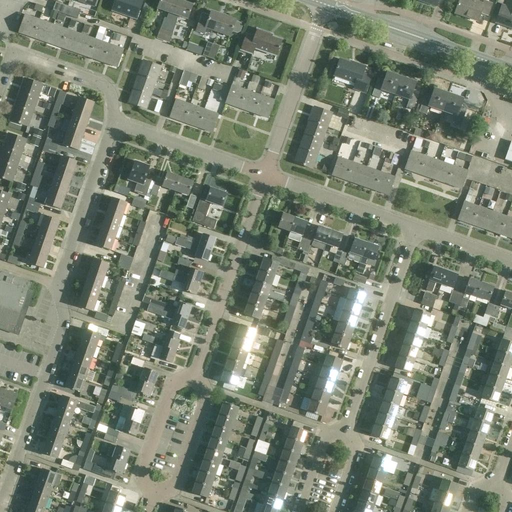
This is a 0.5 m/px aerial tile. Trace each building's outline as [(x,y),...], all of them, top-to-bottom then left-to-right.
[(115,0),(112,11),(136,19),(143,0),(115,0)] [(166,19),(164,18),(157,38),(163,40),(177,0),(160,0),(158,9),(169,13),(166,19)] [(192,5),(177,0),(163,40),(169,42),(178,16),(187,19),(192,5)] [(488,16),(491,6),(492,3),(485,1),(483,5),(470,0),(459,0),(458,4),(455,13),(455,14),(456,12),(471,17),(470,19),(478,21),(480,13),(488,16)] [(502,5),(499,14),(495,23),(511,29),(511,0),(506,0),(504,6),(502,5)] [(56,2),(53,10),(58,12),(65,15),(68,6),(56,2)] [(145,3),(139,19),(144,20),(150,5),(145,3)] [(43,7),(36,4),(34,10),(36,10),(41,12),(43,7)] [(80,11),(68,6),(65,15),(77,19),(80,11)] [(58,12),(53,10),(53,11),(51,10),(49,18),(55,20),(58,12)] [(218,32),(223,16),(211,12),(207,23),(199,21),(196,31),(204,34),(206,28),(218,32)] [(59,14),(56,20),(62,22),(65,16),(59,14)] [(28,33),(34,36),(39,20),(25,15),(19,33),(26,36),(28,33)] [(236,20),(223,16),(218,32),(230,37),(232,31),(237,33),(240,32),(242,26),(240,23),(235,22),(236,20)] [(39,20),(34,36),(40,37),(39,40),(47,43),(53,25),(39,20)] [(71,20),(68,26),(74,28),(76,22),(71,20)] [(56,43),(62,45),(67,30),(53,25),(47,43),(54,45),(56,43)] [(84,25),(82,32),(88,34),(90,27),(84,25)] [(67,50),(75,53),(81,35),(67,30),(62,45),(67,47),(67,50)] [(252,54),(254,49),(276,56),(278,49),(279,49),(280,47),(279,47),(282,40),(268,35),(268,33),(257,30),(255,37),(246,34),(241,50),(252,54)] [(114,34),(112,40),(119,42),(121,36),(114,34)] [(90,55),(95,40),(81,35),(75,53),(82,55),(84,53),(90,55)] [(103,63),(104,60),(109,45),(95,40),(90,55),(95,57),(95,60),(103,63)] [(209,58),(213,44),(208,42),(203,56),(209,58)] [(219,46),(213,44),(209,58),(214,60),(219,46)] [(123,50),(109,45),(104,60),(109,62),(109,65),(116,67),(117,68),(123,50)] [(194,45),(192,52),(200,55),(202,47),(194,45)] [(336,69),(337,69),(334,76),(356,83),(354,89),(365,93),(371,77),(363,74),(365,67),(354,63),(354,65),(340,60),(337,67),(336,69)] [(140,76),(156,82),(161,67),(143,61),(140,68),(143,70),(140,76)] [(239,70),(237,78),(243,80),(246,72),(239,70)] [(378,77),(373,91),(371,97),(379,100),(382,92),(395,96),(401,77),(387,72),(383,84),(377,82),(379,78),(378,77)] [(253,75),(250,82),(257,84),(259,77),(253,75)] [(133,89),(136,90),(151,95),(156,82),(140,76),(139,82),(136,82),(133,89)] [(401,77),(395,96),(409,101),(406,109),(413,111),(415,106),(420,92),(419,91),(417,96),(412,94),(416,82),(401,77)] [(42,85),(24,79),(22,86),(23,88),(22,93),(38,99),(42,85)] [(272,84),(266,82),(264,86),(270,88),(269,89),(277,92),(278,87),(271,85),(272,84)] [(214,83),(212,90),(220,93),(222,86),(214,83)] [(232,86),(226,101),(225,104),(226,104),(233,106),(235,104),(241,106),(246,91),(232,86)] [(53,89),(51,88),(48,96),(54,98),(57,91),(53,89)] [(425,94),(422,103),(419,113),(426,116),(429,108),(442,112),(449,94),(435,89),(433,92),(428,90),(426,94),(425,94)] [(151,95),(136,90),(134,96),(131,95),(128,103),(146,109),(151,95)] [(62,105),(63,103),(66,93),(60,91),(56,103),(61,105),(62,105)] [(246,91),(241,106),(247,108),(246,111),(254,114),(260,96),(246,91)] [(38,99),(22,93),(20,92),(17,100),(19,101),(17,107),(33,112),(38,99)] [(449,94),(442,112),(456,117),(454,125),(460,127),(467,108),(466,108),(465,112),(459,110),(463,99),(449,94)] [(260,96),(254,114),(255,111),(260,113),(260,116),(267,118),(267,119),(268,119),(274,101),(260,96)] [(79,98),(76,107),(75,110),(90,115),(94,103),(79,98)] [(190,105),(176,100),(170,118),(177,120),(179,118),(185,120),(190,105)] [(56,116),(61,105),(56,103),(52,115),(56,116)] [(191,125),(198,128),(204,110),(190,105),(185,120),(191,122),(191,125)] [(33,112),(17,107),(15,106),(12,114),(14,115),(12,121),(10,120),(10,121),(28,127),(33,112)] [(313,116),(311,122),(328,128),(333,114),(324,110),(314,107),(311,115),(313,116)] [(90,115),(75,110),(71,122),(86,127),(90,115)] [(218,115),(204,110),(198,128),(199,125),(205,127),(205,130),(212,132),(212,133),(218,115)] [(347,119),(349,114),(340,110),(338,116),(347,119)] [(52,128),(56,116),(52,115),(48,127),(52,128)] [(308,130),(306,135),(306,136),(323,141),(328,128),(311,122),(309,121),(306,129),(308,130)] [(86,127),(71,122),(66,133),(82,139),(86,127)] [(35,129),(33,135),(40,138),(43,132),(35,129)] [(427,131),(425,139),(432,141),(435,133),(427,131)] [(82,139),(66,133),(62,145),(77,151),(82,139)] [(26,140),(18,137),(8,134),(6,141),(7,143),(6,148),(3,148),(22,154),(26,140)] [(317,155),(323,141),(306,136),(306,135),(304,135),(302,142),(303,143),(301,149),(299,148),(299,149),(317,155)] [(32,137),(30,145),(38,148),(40,139),(32,137)] [(344,137),(342,144),(349,146),(351,139),(344,137)] [(59,143),(46,139),(44,145),(57,149),(59,143)] [(423,140),(421,147),(427,149),(429,143),(423,140)] [(55,155),(57,149),(44,145),(42,151),(55,155)] [(375,147),(372,155),(373,155),(378,157),(379,157),(382,149),(375,147)] [(22,154),(3,148),(1,155),(3,157),(1,162),(0,161),(0,162),(17,168),(22,154)] [(317,155),(299,149),(297,156),(299,157),(297,163),(295,162),(294,163),(312,169),(316,160),(317,155)] [(414,170),(420,172),(425,157),(411,152),(405,170),(412,172),(414,170)] [(77,162),(67,159),(61,157),(57,169),(73,174),(77,162)] [(426,177),(433,179),(439,161),(425,157),(420,172),(426,174),(426,177)] [(341,176),(347,178),(353,163),(338,158),(335,166),(332,176),(333,176),(340,178),(341,176)] [(134,192),(135,193),(146,197),(151,181),(145,179),(149,166),(135,161),(130,175),(139,179),(134,192)] [(442,180),(448,182),(453,166),(439,161),(433,179),(440,182),(442,180)] [(17,168),(0,162),(0,177),(12,182),(17,168)] [(34,174),(40,176),(44,164),(39,162),(34,174)] [(361,186),(367,168),(353,163),(347,178),(353,180),(353,183),(361,186)] [(467,171),(453,166),(448,182),(454,184),(454,186),(461,189),(467,171)] [(369,186),(375,188),(381,173),(367,168),(361,186),(368,188),(369,186)] [(68,186),(73,174),(57,169),(53,181),(68,186)] [(167,173),(164,182),(163,186),(175,191),(180,177),(167,173)] [(381,173),(375,188),(381,190),(381,193),(388,195),(388,196),(395,178),(381,173)] [(43,177),(40,176),(34,174),(30,186),(39,189),(43,177)] [(180,177),(175,191),(188,195),(193,182),(180,177)] [(64,198),(68,186),(53,181),(49,193),(64,198)] [(24,192),(26,185),(18,182),(16,189),(24,192)] [(161,185),(155,183),(151,195),(156,197),(161,185)] [(200,199),(196,211),(206,214),(210,203),(221,207),(226,193),(211,188),(206,201),(200,199)] [(485,188),(483,194),(491,197),(493,191),(485,188)] [(0,207),(5,209),(10,195),(0,191),(0,207)] [(19,193),(17,199),(23,201),(25,195),(19,193)] [(60,210),(64,198),(49,193),(45,204),(60,210)] [(197,197),(191,195),(187,207),(193,209),(197,197)] [(41,202),(29,198),(27,204),(39,208),(41,202)] [(108,210),(123,215),(127,203),(112,198),(108,210)] [(145,204),(133,200),(131,206),(143,210),(145,204)] [(467,220),(473,222),(479,207),(464,202),(458,220),(465,223),(467,220)] [(27,204),(25,210),(37,214),(39,208),(27,204)] [(479,207),(473,222),(479,224),(479,227),(486,230),(493,212),(479,207)] [(108,210),(104,222),(119,227),(123,215),(108,210)] [(12,212),(10,218),(18,221),(20,214),(12,212)] [(495,230),(501,232),(507,217),(493,212),(486,230),(493,232),(495,230)] [(290,232),(295,218),(283,214),(278,228),(290,232)] [(44,216),(41,225),(40,228),(55,233),(59,221),(44,216)] [(507,237),(511,238),(511,218),(507,217),(501,232),(507,234),(507,237)] [(307,222),(295,218),(290,232),(302,236),(307,222)] [(23,235),(27,223),(21,221),(17,233),(23,235)] [(145,223),(144,223),(138,221),(136,226),(138,227),(136,233),(141,235),(145,223)] [(104,222),(99,234),(115,239),(119,227),(104,222)] [(307,240),(303,251),(302,254),(308,256),(309,253),(309,254),(312,246),(324,250),(326,244),(331,230),(319,226),(313,242),(307,240)] [(51,245),(55,233),(40,228),(36,240),(51,245)] [(333,262),(339,264),(343,252),(337,250),(342,235),(331,230),(326,244),(332,246),(329,252),(336,255),(333,262)] [(23,235),(17,233),(13,245),(18,247),(23,235)] [(132,245),(136,246),(137,247),(141,235),(136,233),(132,245)] [(95,246),(105,249),(110,251),(115,239),(99,234),(95,246)] [(199,246),(212,250),(216,239),(203,234),(199,245),(199,246)] [(208,261),(212,250),(199,246),(199,245),(193,243),(179,238),(177,238),(168,235),(165,242),(175,245),(190,250),(189,255),(195,257),(208,261)] [(180,235),(179,238),(193,243),(195,239),(188,236),(187,238),(180,235)] [(297,249),(303,251),(307,240),(301,238),(297,249)] [(349,255),(343,252),(339,264),(345,266),(347,258),(359,262),(361,256),(362,257),(367,243),(355,239),(349,255)] [(47,257),(51,245),(36,240),(32,252),(47,257)] [(378,247),(367,243),(362,257),(373,261),(378,247)] [(272,246),(270,252),(282,255),(284,250),(272,246)] [(43,269),(47,257),(32,252),(28,264),(43,269)] [(302,254),(299,262),(305,264),(308,256),(302,254)] [(119,261),(131,265),(133,259),(121,255),(119,261)] [(7,262),(19,266),(21,260),(9,256),(7,262)] [(301,273),(297,283),(303,285),(309,269),(296,264),(272,256),(271,260),(264,258),(260,269),(275,275),(279,265),(294,270),(301,273)] [(191,262),(177,257),(176,259),(178,260),(177,264),(189,268),(191,262)] [(94,259),(90,271),(105,276),(109,264),(94,259)] [(117,267),(128,270),(129,271),(131,265),(119,261),(117,267)] [(429,280),(426,289),(426,290),(432,292),(435,283),(441,284),(446,271),(434,267),(429,280)] [(176,270),(174,275),(200,284),(204,273),(191,268),(189,274),(176,270)] [(260,269),(256,281),(271,286),(275,275),(260,269)] [(0,329),(14,334),(25,303),(32,283),(0,271),(0,329)] [(90,271),(86,283),(101,288),(105,276),(90,271)] [(196,295),(200,284),(174,275),(161,271),(159,277),(172,282),(173,280),(185,285),(183,291),(196,295)] [(458,275),(446,271),(441,284),(453,289),(454,284),(458,275)] [(353,281),(364,285),(366,279),(355,275),(353,281)] [(345,281),(335,278),(333,284),(343,287),(345,281)] [(458,293),(454,304),(460,306),(463,298),(468,301),(470,295),(477,297),(481,283),(470,279),(464,295),(458,293)] [(120,294),(124,282),(120,281),(119,281),(115,293),(120,294)] [(271,286),(256,281),(252,292),(267,297),(283,303),(285,296),(269,291),(271,286)] [(319,290),(324,292),(328,283),(322,281),(319,290)] [(86,283),(82,295),(97,300),(101,288),(86,283)] [(299,296),(303,285),(297,283),(294,292),(294,294),(299,296)] [(493,287),(481,283),(477,297),(489,301),(493,287)] [(347,300),(362,305),(366,294),(351,288),(347,300)] [(320,303),(324,292),(319,290),(315,301),(320,303)] [(449,302),(454,304),(458,293),(453,291),(449,302)] [(252,292),(248,303),(263,309),(267,297),(252,292)] [(511,293),(506,292),(502,301),(501,305),(511,309),(511,293)] [(115,293),(111,305),(117,307),(121,295),(120,294),(115,293)] [(294,294),(289,305),(296,307),(299,296),(294,294)] [(97,300),(82,295),(78,307),(92,312),(97,300)] [(179,302),(177,308),(151,299),(149,305),(188,318),(192,307),(179,302)] [(432,308),(434,303),(423,299),(421,304),(432,308)] [(343,311),(358,316),(362,305),(347,300),(343,311)] [(320,303),(315,301),(311,312),(316,314),(320,303)] [(263,309),(248,303),(244,315),(259,320),(263,309)] [(292,319),(296,307),(289,305),(286,303),(284,308),(288,310),(285,316),(292,319)] [(484,315),(490,317),(494,305),(488,303),(484,315)] [(108,314),(113,316),(117,307),(111,305),(108,314)] [(184,329),(188,318),(149,305),(147,311),(173,320),(171,325),(184,329)] [(488,321),(493,323),(494,323),(499,307),(494,305),(490,317),(488,321)] [(415,309),(411,321),(426,326),(431,314),(415,309)] [(339,322),(354,328),(358,316),(343,311),(339,322)] [(94,318),(106,322),(108,316),(96,312),(94,318)] [(313,325),(316,314),(311,312),(307,323),(313,325)] [(288,330),(292,319),(285,316),(281,328),(281,330),(287,332),(287,330),(288,330)] [(426,326),(411,321),(407,332),(422,338),(426,326)] [(335,334),(350,339),(354,328),(339,322),(335,334)] [(309,336),(313,325),(307,323),(300,340),(301,341),(307,343),(311,344),(327,349),(329,344),(313,338),(309,336)] [(506,327),(494,323),(493,323),(492,328),(504,332),(506,327)] [(236,336),(252,341),(256,330),(240,325),(236,336)] [(452,327),(449,334),(455,336),(458,328),(452,327)] [(264,328),(262,336),(268,338),(270,331),(264,328)] [(96,346),(100,335),(85,330),(81,341),(96,346)] [(422,338),(407,332),(403,344),(418,349),(422,338)] [(469,341),(475,343),(478,335),(472,333),(469,341)] [(331,345),(337,347),(346,350),(350,339),(335,334),(331,345)] [(447,342),(452,344),(455,336),(449,334),(447,342)] [(147,342),(176,352),(180,341),(164,335),(162,336),(161,341),(159,341),(149,337),(149,338),(148,338),(147,342)] [(236,336),(232,347),(248,353),(252,354),(254,349),(250,347),(252,341),(236,336)] [(511,342),(502,339),(498,351),(511,355),(511,342)] [(277,340),(274,349),(281,352),(284,342),(277,340)] [(81,341),(77,352),(92,358),(96,346),(81,341)] [(304,349),(307,343),(301,341),(298,347),(294,357),(301,359),(305,349),(304,349)] [(465,353),(471,355),(475,356),(479,344),(475,343),(469,341),(465,353)] [(149,348),(162,352),(159,359),(172,363),(176,352),(147,342),(146,342),(144,347),(149,348)] [(403,344),(399,356),(414,361),(418,349),(403,344)] [(228,359),(244,364),(248,353),(232,347),(228,359)] [(272,353),(270,361),(277,363),(281,352),(274,349),(272,353)] [(438,356),(441,357),(447,359),(449,352),(441,349),(438,356)] [(509,368),(511,359),(511,355),(498,351),(494,363),(509,368)] [(73,364),(88,369),(92,358),(77,352),(73,364)] [(461,364),(467,367),(471,355),(465,353),(461,364)] [(146,355),(144,360),(155,364),(156,358),(146,355)] [(327,355),(323,366),(338,372),(343,360),(327,355)] [(410,373),(414,361),(399,356),(395,368),(410,373)] [(294,357),(291,368),(298,370),(301,359),(294,357)] [(447,359),(441,357),(438,365),(444,367),(447,359)] [(131,364),(142,368),(144,362),(133,358),(131,364)] [(244,364),(228,359),(224,370),(240,375),(244,377),(246,371),(242,369),(244,364)] [(273,374),(277,363),(270,361),(266,372),(273,374)] [(505,380),(509,368),(494,363),(490,374),(505,380)] [(73,364),(69,375),(84,380),(88,369),(73,364)] [(457,376),(463,378),(467,367),(461,364),(457,376)] [(334,383),(338,372),(323,366),(319,378),(334,383)] [(294,381),(298,370),(291,368),(287,379),(294,381)] [(141,380),(154,385),(158,373),(145,369),(141,380)] [(234,391),(239,376),(240,375),(224,370),(220,381),(224,383),(223,387),(234,391)] [(268,386),(273,374),(266,372),(262,383),(268,386)] [(501,391),(505,380),(490,374),(486,386),(501,391)] [(65,387),(75,390),(80,392),(84,380),(69,375),(65,387)] [(463,378),(457,376),(453,388),(464,392),(464,391),(459,389),(463,378)] [(391,377),(387,389),(403,394),(407,382),(391,377)] [(431,386),(437,388),(440,380),(434,378),(434,379),(431,377),(428,385),(431,386)] [(319,378),(315,389),(330,394),(334,383),(319,378)] [(290,393),(294,381),(287,379),(283,390),(290,393)] [(149,397),(154,385),(141,380),(139,386),(131,383),(129,389),(123,387),(120,395),(134,400),(137,392),(149,397)] [(264,397),(268,386),(262,383),(258,395),(257,399),(261,400),(262,396),(264,397)] [(429,394),(425,402),(431,404),(434,396),(437,388),(431,386),(429,394)] [(497,403),(501,391),(486,386),(481,398),(497,403)] [(464,392),(453,388),(449,400),(455,402),(457,395),(462,396),(464,392)] [(107,391),(102,389),(99,398),(104,400),(107,391)] [(326,406),(330,394),(315,389),(311,400),(326,406)] [(383,400),(399,406),(403,394),(387,389),(383,400)] [(285,404),(290,393),(283,390),(279,402),(285,404)] [(10,413),(17,395),(5,391),(0,406),(7,408),(6,412),(10,413)] [(131,408),(134,400),(120,395),(118,403),(123,405),(121,412),(128,414),(127,419),(140,424),(144,412),(131,408)] [(62,396),(58,408),(73,413),(75,407),(90,412),(92,407),(62,396)] [(322,417),(326,406),(311,400),(307,412),(322,417)] [(399,406),(383,400),(379,412),(394,418),(399,406)] [(235,420),(237,420),(239,415),(237,415),(239,408),(223,403),(219,414),(235,420)] [(424,406),(422,414),(427,416),(430,408),(424,406)] [(493,413),(484,409),(478,407),(474,419),(489,424),(493,413)] [(58,408),(54,419),(69,424),(73,413),(58,408)] [(94,411),(91,420),(96,421),(99,412),(94,411)] [(269,412),(263,429),(270,431),(275,414),(269,412)] [(379,412),(375,424),(390,429),(394,418),(379,412)] [(444,413),(442,421),(448,423),(450,415),(444,413)] [(219,414),(216,425),(231,431),(235,420),(219,414)] [(427,416),(422,414),(419,422),(425,424),(427,416)] [(260,428),(263,419),(256,416),(253,426),(260,428)] [(50,430),(65,436),(69,424),(54,419),(50,430)] [(108,428),(106,434),(117,438),(119,433),(121,434),(122,431),(136,436),(140,424),(127,419),(125,425),(118,423),(115,431),(108,428)] [(489,424),(474,419),(470,431),(485,436),(489,424)] [(96,421),(91,420),(88,429),(93,431),(96,421)] [(448,423),(442,421),(439,429),(445,431),(448,423)] [(386,441),(390,429),(375,424),(371,436),(386,441)] [(216,425),(212,436),(227,442),(231,431),(216,425)] [(260,428),(253,426),(249,437),(256,439),(260,428)] [(291,426),(288,436),(287,438),(303,443),(307,432),(291,426)] [(259,440),(266,443),(270,431),(263,429),(259,440)] [(416,429),(413,438),(419,440),(422,431),(416,429)] [(50,430),(46,442),(61,447),(65,436),(50,430)] [(485,436),(470,431),(466,443),(481,448),(485,436)] [(104,440),(106,440),(115,444),(117,438),(106,434),(104,440)] [(227,442),(212,436),(208,448),(223,453),(227,442)] [(245,448),(252,451),(256,439),(249,437),(245,448)] [(442,438),(436,437),(434,445),(439,446),(442,438)] [(299,454),(303,443),(287,438),(284,449),(299,454)] [(42,453),(51,457),(57,459),(61,447),(46,442),(42,453)] [(83,443),(79,454),(84,456),(88,445),(83,443)] [(481,448),(466,443),(462,454),(477,460),(481,448)] [(111,444),(107,456),(112,458),(126,463),(130,451),(121,448),(116,446),(111,444)] [(437,454),(439,446),(434,445),(431,452),(437,454)] [(208,448),(204,459),(219,464),(223,453),(208,448)] [(241,459),(248,462),(252,451),(245,448),(241,459)] [(295,466),(299,454),(284,449),(280,460),(295,466)] [(251,463),(258,465),(262,454),(255,452),(251,463)] [(61,465),(79,472),(84,456),(79,454),(76,464),(63,460),(61,465)] [(477,460),(462,454),(458,466),(473,471),(477,460)] [(386,472),(387,470),(390,461),(374,455),(370,467),(386,472)] [(122,475),(126,463),(112,458),(108,469),(94,464),(91,472),(113,480),(113,479),(111,479),(114,472),(122,475)] [(219,464),(204,459),(200,470),(215,476),(219,464)] [(237,471),(244,474),(248,462),(241,459),(239,465),(235,463),(233,469),(237,471)] [(280,460),(276,472),(291,477),(295,466),(280,460)] [(247,475),(254,477),(258,465),(251,463),(247,475)] [(370,467),(366,478),(382,483),(386,472),(370,467)] [(38,481),(53,486),(57,475),(42,469),(38,481)] [(411,481),(414,472),(407,469),(404,478),(411,481)] [(200,470),(196,482),(211,487),(215,476),(200,470)] [(244,474),(237,471),(233,482),(240,485),(244,474)] [(287,488),(291,477),(276,472),(272,483),(287,488)] [(424,475),(417,473),(414,482),(420,484),(424,475)] [(254,477),(247,475),(243,486),(250,488),(254,477)] [(403,483),(400,490),(407,492),(411,481),(404,478),(398,476),(396,481),(403,483)] [(382,483),(366,478),(362,489),(378,495),(382,483)] [(443,479),(439,490),(454,496),(458,485),(443,479)] [(38,481),(34,492),(49,497),(53,486),(38,481)] [(211,487),(196,482),(192,493),(207,498),(211,487)] [(240,485),(233,482),(229,493),(236,496),(240,485)] [(414,482),(410,493),(416,496),(419,488),(423,490),(424,485),(420,484),(414,482)] [(83,483),(80,493),(85,495),(88,485),(83,483)] [(283,500),(287,488),(272,483),(268,494),(283,500)] [(73,484),(70,493),(76,495),(79,486),(73,484)] [(250,488),(243,486),(239,496),(246,499),(250,488)] [(362,489),(359,501),(374,506),(378,495),(362,489)] [(386,489),(384,496),(397,500),(399,493),(386,489)] [(403,503),(407,492),(400,490),(399,493),(397,500),(396,501),(403,503)] [(450,507),(454,496),(439,490),(435,502),(450,507)] [(106,502),(122,507),(126,496),(110,491),(106,502)] [(45,509),(49,497),(34,492),(30,503),(45,509)] [(76,495),(70,493),(67,502),(73,504),(76,495)] [(85,495),(80,493),(76,502),(82,504),(85,495)] [(229,493),(228,498),(226,503),(233,505),(236,496),(229,493)] [(412,507),(416,496),(410,493),(406,505),(412,507)] [(279,511),(283,500),(268,494),(264,505),(279,511)] [(236,506),(242,508),(244,504),(247,505),(249,500),(246,499),(239,496),(236,506)] [(448,511),(450,507),(435,502),(429,500),(427,504),(433,506),(431,511),(448,511)] [(371,511),(374,506),(359,501),(355,511),(354,511),(371,511)] [(396,501),(392,511),(399,511),(403,503),(396,501)] [(102,511),(120,511),(122,507),(106,502),(102,511)] [(30,503),(26,511),(43,511),(45,509),(30,503)]
